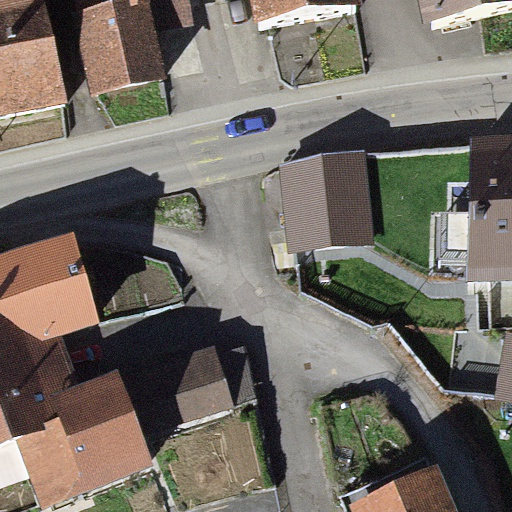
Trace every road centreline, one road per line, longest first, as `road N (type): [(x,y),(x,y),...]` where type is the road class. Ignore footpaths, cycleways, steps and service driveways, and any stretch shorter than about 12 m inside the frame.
road 1 (residential): [(248,300),(395,389),(459,475),(473,511)]
road 2 (secondary): [(236,149),(511,101)]
road 3 (residential): [(50,191),(128,252),(248,300)]
road 4 (secondary): [(50,191),(236,149)]
road 5 (residential): [(236,149),(248,300)]
